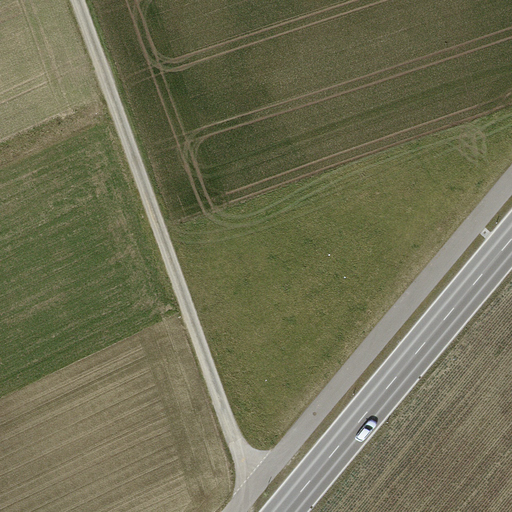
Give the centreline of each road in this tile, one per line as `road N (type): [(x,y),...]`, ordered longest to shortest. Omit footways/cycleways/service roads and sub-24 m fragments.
road 1 (track): [(77,0),(236,444),(261,480)]
road 2 (track): [(235,511),(511,180)]
road 3 (secondary): [(511,239),(285,511)]
